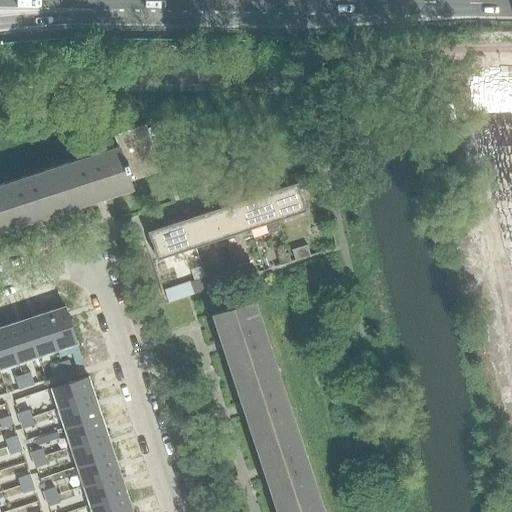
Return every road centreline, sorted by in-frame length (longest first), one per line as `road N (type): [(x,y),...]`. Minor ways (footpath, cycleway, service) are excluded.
road 1 (residential): [(174,511),(102,281),(78,260),(0,285)]
road 2 (trunk): [(298,0),(511,4)]
